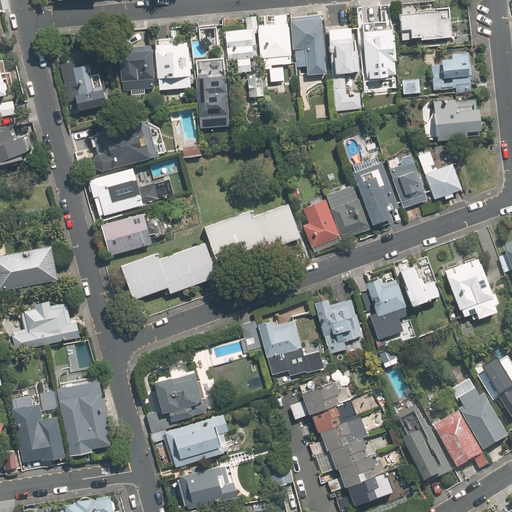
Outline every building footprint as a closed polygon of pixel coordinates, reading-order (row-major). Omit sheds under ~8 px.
[(400,14),(402,37),(422,35),(422,38),(453,35),(451,17),(439,18),(438,11),(400,14)] [(286,23),(285,14),(275,15),(277,24),(257,26),(261,58),(263,58),(264,68),(272,67),(272,65),(291,63),(290,56),(293,55),(290,28),(288,28),(288,23),(286,23)] [(250,71),(249,59),(253,59),(253,57),(257,57),(254,33),(257,33),(255,16),(245,18),(246,30),(225,33),(229,61),(237,60),(238,72),(250,71)] [(312,22),(312,18),(291,20),(294,51),(296,51),(297,61),(323,58),(322,48),(324,48),(321,21),(312,22)] [(383,31),(382,22),(363,24),(368,84),(396,82),(391,34),(384,34),(384,31),(383,31)] [(216,25),(203,26),(205,47),(218,46),(216,25)] [(350,80),(349,74),(355,73),(351,33),(330,35),(333,75),(338,75),(339,81),(350,80)] [(157,48),(155,49),(158,87),(191,84),(187,46),(185,46),(184,42),(157,44),(157,48)] [(117,48),(120,81),(121,81),(122,90),(155,87),(152,52),(150,52),(149,45),(117,48)] [(431,95),(468,91),(464,47),(442,49),(443,58),(434,59),(435,66),(429,66),(431,95)] [(94,57),(69,63),(61,64),(61,67),(68,94),(69,100),(73,99),(75,109),(104,103),(94,57)] [(223,58),(194,60),(198,113),(203,113),(205,135),(228,133),(223,58)] [(1,64),(0,64),(0,100),(8,99),(6,83),(4,83),(1,64)] [(283,80),(283,67),(271,68),(272,81),(283,80)] [(261,77),(246,79),(248,97),(263,95),(261,77)] [(403,81),(405,98),(421,96),(420,79),(403,81)] [(437,132),(437,139),(457,137),(457,140),(466,139),(466,134),(478,133),(476,97),(453,99),(453,97),(433,99),(433,111),(432,111),(433,132),(437,132)] [(153,155),(144,121),(137,123),(136,121),(96,132),(97,134),(94,134),(98,152),(97,153),(93,159),(95,167),(101,171),(146,159),(146,157),(153,155)] [(19,142),(13,126),(0,130),(0,163),(1,167),(32,160),(29,153),(25,140),(19,142)] [(452,147),(444,148),(446,161),(455,158),(452,147)] [(431,150),(418,154),(435,199),(463,190),(454,164),(437,169),(431,150)] [(403,207),(427,198),(411,155),(403,157),(400,162),(401,165),(389,169),(403,207)] [(353,171),(373,225),(392,218),(389,210),(397,207),(381,163),(377,164),(375,157),(353,166),(354,171),(353,171)] [(94,197),(100,218),(141,206),(130,168),(87,180),(92,198),(94,197)] [(296,186),(289,189),(294,203),(301,200),(296,186)] [(326,196),(342,239),(369,229),(353,186),(326,196)] [(321,197),(310,201),(311,205),(303,208),(308,223),(303,224),(313,251),(340,241),(325,200),(323,201),(321,197)] [(302,245),(286,202),(251,215),(249,209),(204,226),(216,260),(261,243),(263,248),(288,239),(292,249),(302,245)] [(140,213),(100,224),(109,255),(149,243),(140,213)] [(217,284),(204,243),(157,259),(155,251),(120,263),(132,297),(167,285),(169,292),(201,281),(203,288),(217,284)] [(511,245),(508,247),(509,252),(507,253),(508,255),(503,257),(508,273),(511,271),(511,245)] [(18,291),(41,287),(40,283),(58,280),(52,248),(0,257),(0,290),(17,287),(18,291)] [(449,274),(447,274),(459,310),(462,309),(464,316),(477,311),(479,317),(495,311),(490,296),(491,296),(479,263),(478,263),(476,258),(447,269),(449,274)] [(427,259),(411,265),(412,267),(400,271),(407,288),(403,290),(409,305),(438,294),(434,284),(436,283),(427,259)] [(378,285),(376,278),(363,283),(366,289),(356,292),(363,309),(372,305),(374,313),(369,315),(374,326),(380,324),(382,331),(399,325),(396,318),(406,314),(393,279),(378,285)] [(356,314),(354,315),(350,300),(329,306),(327,299),(315,303),(324,336),(326,335),(330,352),(346,348),(344,341),(362,336),(356,314)] [(15,334),(14,335),(16,349),(81,336),(79,323),(72,324),(68,301),(51,305),(51,302),(37,305),(38,309),(23,312),(26,328),(14,330),(15,334)] [(268,357),(273,373),(288,369),(289,376),(306,371),(306,373),(322,368),(317,352),(302,357),(292,321),(274,326),(272,320),(258,324),(267,357),(268,357)] [(390,349),(378,353),(384,367),(395,363),(390,349)] [(511,377),(501,360),(487,368),(502,392),(498,395),(511,417),(511,415),(511,377)] [(157,409),(145,412),(151,432),(175,424),(174,418),(204,409),(201,399),(204,399),(195,370),(166,379),(163,377),(157,379),(156,382),(153,383),(155,389),(155,390),(151,391),(157,409)] [(298,416),(346,398),(339,379),(331,382),(330,380),(297,392),(299,399),(288,404),(293,417),(298,416)] [(56,389),(70,457),(92,452),(92,450),(116,445),(102,380),(56,389)] [(479,397),(473,385),(459,393),(463,400),(461,402),(463,407),(460,408),(483,449),(508,435),(485,394),(479,397)] [(14,410),(12,410),(22,462),(41,459),(42,461),(65,457),(57,418),(42,421),(40,412),(58,409),(54,391),(39,394),(41,405),(33,406),(31,396),(12,400),(14,410)] [(315,431),(355,416),(356,416),(348,397),(346,398),(298,416),(302,425),(309,423),(313,432),(315,431)] [(487,463),(457,410),(433,424),(456,465),(472,456),(479,467),(487,463)] [(431,480),(454,469),(427,414),(402,427),(407,437),(405,438),(426,480),(430,478),(431,480)] [(224,415),(164,432),(174,466),(223,452),(223,451),(227,450),(222,432),(228,431),(224,415)] [(314,453),(364,435),(366,434),(361,422),(357,423),(355,416),(315,431),(319,440),(308,444),(312,454),(314,453)] [(333,468),(368,455),(374,453),(369,439),(366,440),(364,435),(314,453),(321,473),(333,468)] [(0,452),(0,453),(3,471),(17,469),(14,451),(0,452)] [(342,486),(376,474),(384,471),(379,458),(370,462),(368,455),(333,468),(336,476),(326,480),(330,491),(342,486)] [(292,480),(288,461),(273,464),(276,483),(292,480)] [(187,505),(188,508),(236,497),(233,483),(231,483),(227,467),(223,468),(223,466),(204,471),(203,465),(189,468),(190,474),(181,476),(181,479),(178,480),(184,506),(187,505)] [(376,474),(342,486),(345,495),(335,498),(339,509),(391,489),(387,477),(378,480),(376,474)] [(299,511),(292,486),(277,491),(283,511),(299,511)] [(115,511),(114,498),(106,499),(106,495),(94,497),(95,498),(78,501),(78,503),(65,505),(66,509),(53,511),(115,511)]
